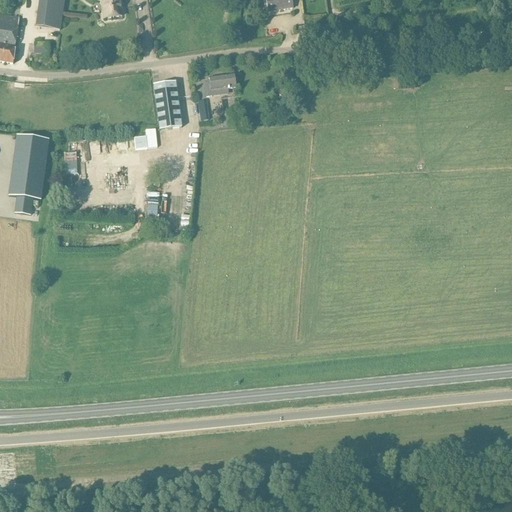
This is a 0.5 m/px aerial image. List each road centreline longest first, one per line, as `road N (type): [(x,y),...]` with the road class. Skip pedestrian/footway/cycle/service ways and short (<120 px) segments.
road 1 (unclassified): [(0,72),(55,76),(247,51),(380,64),(511,53)]
road 2 (unclassified): [(0,440),(511,392)]
road 3 (secondary): [(511,371),(48,415)]
